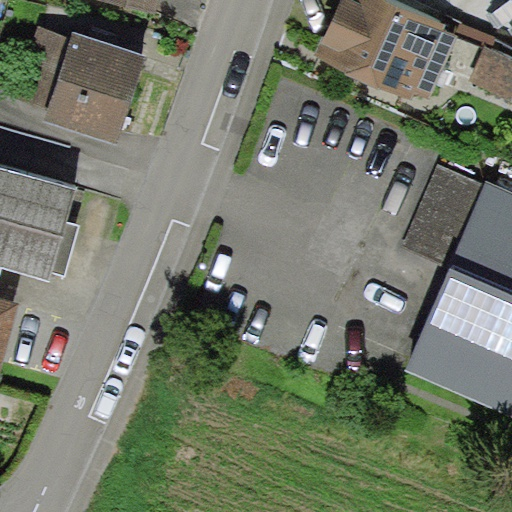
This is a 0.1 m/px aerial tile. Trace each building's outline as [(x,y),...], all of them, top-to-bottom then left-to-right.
[(156,0),(107,0),(153,13),(156,0)] [(396,0),(343,0),(323,46),(425,90),(453,25),(396,0)] [(141,50),(69,26),(67,33),(36,23),(13,97),(42,106),(40,115),(115,140),(141,50)] [(73,181),(0,160),(0,264),(44,277),(73,181)] [(445,266),(406,355),(511,400),(511,195),(441,165),(404,249),(445,266)] [(0,345),(12,298),(0,295),(0,345)]
